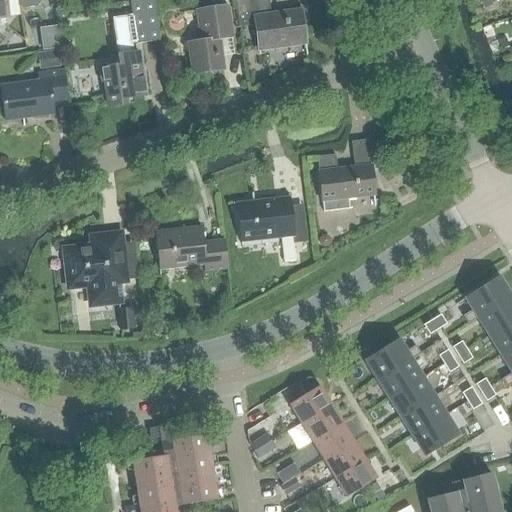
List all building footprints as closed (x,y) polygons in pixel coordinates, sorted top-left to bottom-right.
[(137,52),(131,53),(130,44),(159,40),(152,0),(139,0),(129,2),(131,14),(110,18),(117,65),(98,68),(100,82),(103,81),(108,107),(125,104),(124,99),(144,96),(137,52)] [(257,52),(304,45),(299,10),(269,14),(266,0),(233,0),(237,27),(253,25),(257,52)] [(217,41),(231,39),(226,6),(195,11),(199,41),(185,43),(190,75),(222,71),(217,41)] [(36,54),(38,69),(60,66),(58,50),(36,54)] [(50,102),(66,99),(62,70),(45,72),(46,80),(0,86),(0,91),(4,121),(52,114),(50,102)] [(346,199),(372,196),(366,141),(350,142),(353,168),(335,171),(333,155),(316,157),(323,213),(347,210),(346,199)] [(294,237),(290,206),(289,197),(236,203),(241,244),(280,239),(294,237)] [(204,272),(227,270),(224,240),(203,242),(201,227),(155,232),(159,271),(203,266),(204,272)] [(64,250),(68,286),(87,284),(90,303),(117,301),(115,281),(122,280),(118,235),(101,237),(102,246),(64,250)] [(465,299),(476,318),(509,298),(497,279),(498,279),(497,278),(464,299),(464,300),(465,299)] [(476,318),(488,336),(511,321),(511,303),(509,298),(476,318)] [(116,309),(117,330),(133,329),(131,308),(116,309)] [(431,321),(436,329),(447,323),(442,314),(431,321)] [(420,327),(426,336),(436,329),(431,321),(420,327)] [(511,321),(488,336),(500,355),(511,347),(511,321)] [(365,362),(376,380),(408,360),(397,342),(398,341),(397,340),(363,361),(364,362),(365,362)] [(456,356),(465,351),(459,342),(451,348),(456,356)] [(511,373),(511,347),(500,355),(511,374),(511,373)] [(446,350),(438,356),(443,364),(452,359),(446,350)] [(470,360),(465,351),(456,356),(461,365),(470,360)] [(452,359),(443,364),(448,373),(457,368),(452,359)] [(420,379),(408,360),(376,380),(388,399),(420,379)] [(317,386),(316,387),(311,379),(306,379),(298,383),(297,388),(302,395),(287,404),(299,423),(329,405),(317,386)] [(420,379),(388,399),(399,418),(431,398),(420,379)] [(474,385),(479,394),(488,388),(483,380),(474,385)] [(461,393),(466,402),(475,396),(469,388),(461,393)] [(479,394),(485,402),(493,397),(488,388),(479,394)] [(475,396),(466,402),(472,410),(480,405),(475,396)] [(431,398),(399,418),(411,436),(443,416),(431,398)] [(310,441),(340,423),(329,405),(299,423),(310,441)] [(454,435),(443,416),(411,436),(422,455),(421,455),(422,456),(456,435),(455,434),(454,435)] [(351,441),(340,423),(310,441),(321,460),(351,441)] [(156,426),(158,438),(161,456),(130,461),(138,511),(174,511),(173,506),(215,500),(204,435),(174,440),(172,424),(156,426)] [(252,451),(269,441),(265,433),(248,444),(252,451)] [(269,441),(252,451),(257,458),(274,448),(269,441)] [(333,478),(363,460),(351,441),(321,460),(333,478)] [(297,454),(276,461),(284,482),(305,475),(297,454)] [(374,478),(363,460),(333,478),(344,497),(374,478)] [(499,511),(490,474),(460,481),(462,491),(425,500),(428,511),(499,511)]
